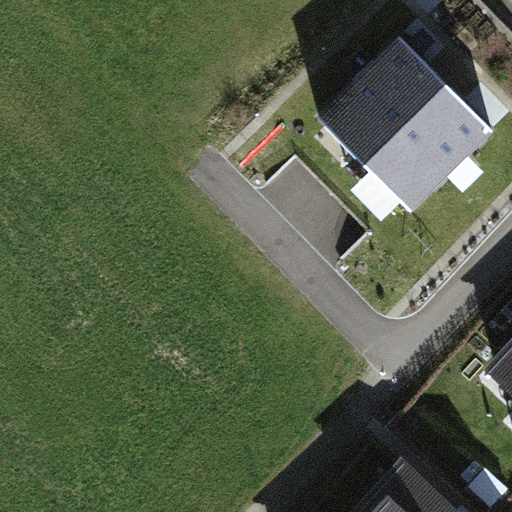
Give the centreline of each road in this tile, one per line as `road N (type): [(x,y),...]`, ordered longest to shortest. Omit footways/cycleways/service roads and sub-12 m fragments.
road 1 (residential): [(399,360),(45,0)]
road 2 (track): [(258,511),(399,360)]
road 3 (residential): [(399,360),(511,238)]
